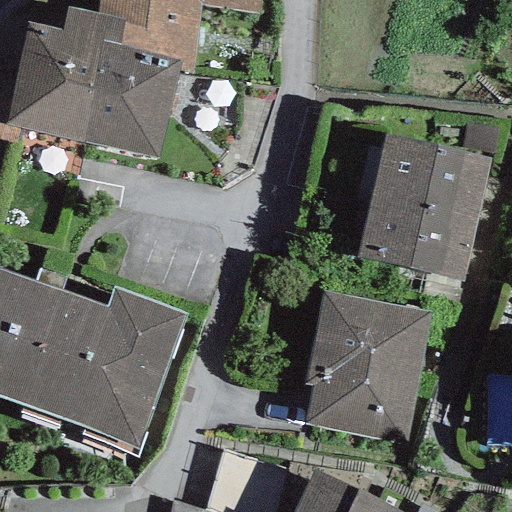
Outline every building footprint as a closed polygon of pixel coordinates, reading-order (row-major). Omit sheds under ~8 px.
[(97,0),(96,10),(107,12),(125,16),(124,20),(119,45),(179,58),(192,61),(201,5),(256,14),(258,0),(97,0)] [(18,124),(80,138),(107,12),(96,10),(66,3),(60,26),(27,19),(14,79),(4,121),(18,124)] [(125,16),(107,12),(80,138),(159,155),(179,58),(119,45),(124,20),(125,16)] [(14,79),(0,75),(0,136),(9,140),(14,141),(18,124),(4,121),(14,79)] [(490,156),(385,131),(370,194),(476,219),(490,156)] [(0,176),(9,140),(0,136),(0,176)] [(476,219),(370,194),(356,254),(462,279),(476,219)] [(0,393),(19,401),(16,408),(59,424),(62,416),(84,424),(82,431),(136,450),(187,312),(113,285),(108,301),(0,261),(0,393)] [(430,311),(322,290),(303,384),(313,385),(306,422),(405,441),(430,311)] [(238,511),(273,511),(288,461),(227,444),(210,504),(238,511)] [(407,511),(313,466),(290,511),(407,511)] [(176,498),(173,511),(222,511),(223,506),(176,498)]
